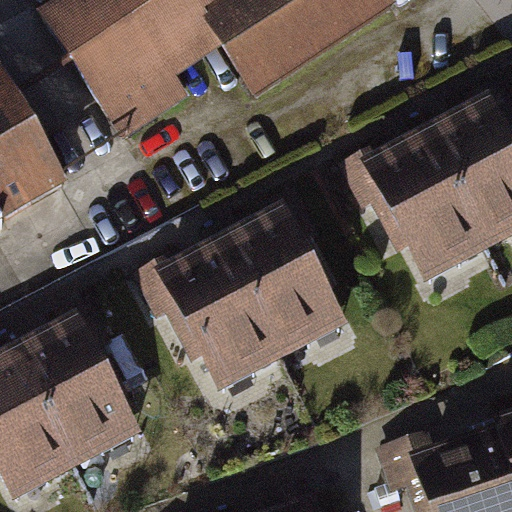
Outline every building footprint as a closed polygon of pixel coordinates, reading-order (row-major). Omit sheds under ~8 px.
[(117,0),(66,31),(138,150),(263,75),(286,113),(397,46),(368,0),(117,0)] [(492,234),(511,224),(511,108),(500,84),(434,117),(492,234)] [(19,97),(0,107),(0,251),(82,203),(19,97)] [(426,267),(492,234),(434,117),(368,150),(426,267)] [(280,343),(347,310),(288,193),(222,225),(280,343)] [(214,376),(280,343),(222,225),(156,258),(214,376)] [(78,454),(144,421),(86,304),(19,337),(78,454)] [(0,462),(12,487),(78,454),(19,337),(0,346),(0,462)] [(511,511),(511,424),(419,451),(436,511),(511,511)] [(313,511),(306,492),(248,511),(313,511)]
